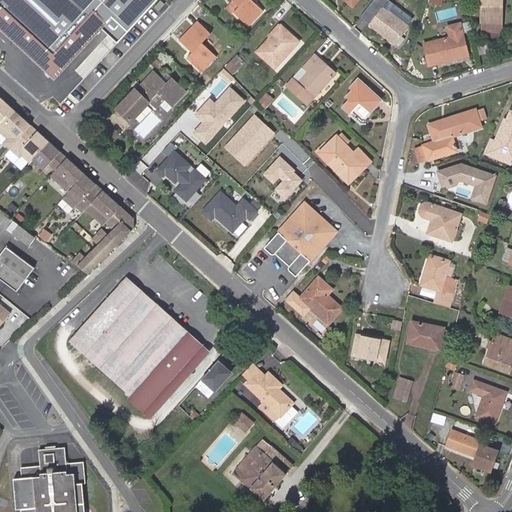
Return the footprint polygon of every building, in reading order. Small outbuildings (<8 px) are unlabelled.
[(0,0),(0,22),(53,71),(99,21),(116,36),(148,0),(0,0)] [(231,14),(233,12),(239,6),(232,0),(231,0),(224,8),(231,14)] [(232,0),(239,6),(233,12),(248,25),(263,10),(252,0),(232,0)] [(501,31),(502,0),(482,0),(482,31),(491,31),(491,36),(500,36),(500,31),(501,31)] [(383,6),(368,26),(374,31),(376,29),(395,43),(408,25),(383,6)] [(210,33),(197,21),(179,39),(192,52),(186,57),(201,72),(216,56),(202,42),(210,33)] [(450,37),(424,43),(429,65),(458,59),(457,55),(467,52),(460,23),(448,26),(450,37)] [(281,25),(269,37),(272,39),(266,45),(264,43),(256,51),(274,67),(298,41),(281,25)] [(269,37),(264,43),(266,45),(272,39),(269,37)] [(486,43),(477,45),(479,54),(489,52),(486,43)] [(314,54),(286,85),(306,104),(334,72),(314,54)] [(231,61),(227,65),(234,72),(238,67),(231,61)] [(167,82),(153,70),(135,89),(119,107),(118,108),(131,121),(149,102),(148,101),(157,92),(162,97),(172,106),(186,90),(172,76),(167,82)] [(358,77),(350,87),(352,89),(346,96),(349,99),(342,106),(349,112),(359,100),(370,110),(381,98),(358,77)] [(210,97),(195,116),(203,123),(194,134),(207,146),(246,101),(229,87),(216,102),(210,97)] [(162,97),(157,92),(148,101),(149,102),(154,107),(162,97)] [(265,93),(257,102),(264,108),(272,100),(265,93)] [(32,125),(0,96),(0,130),(8,138),(4,143),(10,148),(32,125)] [(477,110),(430,125),(436,142),(414,149),(418,163),(457,151),(452,137),(482,127),(477,110)] [(511,112),(499,143),(493,156),(511,163),(511,160),(511,112)] [(276,134),(255,114),(226,146),(247,166),(276,134)] [(50,141),(32,125),(10,148),(20,156),(22,154),(29,161),(30,162),(33,159),(50,141)] [(336,134),(318,152),(348,183),(370,162),(358,149),(354,152),(347,145),(349,143),(340,134),(338,136),(336,134)] [(486,153),(493,156),(499,143),(492,140),(486,153)] [(67,158),(50,141),(33,159),(44,169),(49,164),(56,170),(67,158)] [(208,180),(175,150),(155,172),(189,202),(208,180)] [(20,156),(16,161),(23,168),(29,161),(22,154),(20,156)] [(306,179),(280,156),(261,178),(286,201),(306,179)] [(85,174),(67,158),(56,170),(51,175),(69,192),(85,174)] [(461,161),(435,168),(440,185),(455,190),(459,179),(475,184),(470,196),(485,202),(496,173),(461,161)] [(103,190),(85,174),(69,192),(63,198),(75,209),(77,207),(83,213),(86,209),(103,190)] [(121,206),(103,190),(86,209),(104,225),(107,222),(121,206)] [(237,206),(221,191),(205,209),(233,234),(247,218),(251,222),(260,212),(245,198),(237,206)] [(272,253),(275,252),(281,246),(293,257),(287,263),(286,266),(295,274),(336,230),(305,202),(265,246),(272,253)] [(424,216),(433,219),(429,233),(452,240),(461,214),(430,203),(427,203),(424,205),(422,208),(422,212),(424,216)] [(121,206),(107,222),(114,230),(108,235),(101,228),(93,237),(99,244),(84,258),(79,253),(71,261),(87,273),(103,259),(135,228),(135,219),(121,206)] [(489,213),(476,208),(473,217),(486,221),(489,213)] [(35,237),(19,225),(13,233),(29,245),(35,237)] [(38,237),(45,243),(50,236),(43,231),(38,237)] [(281,246),(275,252),(287,263),(293,257),(281,246)] [(35,268),(7,247),(0,255),(0,278),(17,292),(35,268)] [(511,250),(507,249),(502,259),(511,262),(511,250)] [(439,290),(435,302),(450,306),(458,281),(445,277),(450,261),(431,255),(422,284),(439,290)] [(341,307),(327,294),(322,289),(326,283),(318,276),(300,297),(327,323),(341,307)] [(151,372),(188,331),(126,277),(91,316),(106,330),(91,347),(137,388),(131,395),(145,408),(166,385),(151,372)] [(322,289),(327,294),(332,288),(326,283),(322,289)] [(423,286),(422,293),(436,297),(438,290),(423,286)] [(511,287),(510,287),(502,311),(511,315),(511,287)] [(0,325),(10,313),(0,304),(0,325)] [(106,330),(91,316),(76,333),(91,347),(106,330)] [(402,320),(395,318),(393,326),(401,328),(402,320)] [(440,349),(441,344),(444,329),(445,328),(413,321),(409,342),(440,349)] [(449,330),(444,329),(441,344),(446,345),(449,330)] [(166,385),(145,408),(153,415),(210,351),(188,331),(151,372),(166,385)] [(91,347),(76,333),(69,341),(131,395),(137,388),(91,347)] [(508,371),(511,362),(510,361),(511,355),(511,339),(497,334),(485,363),(508,371)] [(389,341),(358,335),(354,354),(385,361),(389,341)] [(231,373),(218,361),(202,379),(215,391),(231,373)] [(274,409),(282,416),(294,403),(282,392),(280,393),(277,390),(282,385),(269,373),(266,376),(260,371),(248,384),(274,409)] [(463,375),(455,372),(450,384),(459,387),(463,375)] [(399,378),(394,396),(405,400),(411,381),(399,378)] [(475,381),(472,390),(485,396),(478,416),(496,423),(506,392),(475,381)] [(282,416),(274,409),(270,414),(277,420),(282,416)] [(255,424),(242,412),(234,422),(247,433),(255,424)] [(482,441),(453,430),(447,446),(476,457),(473,465),(490,471),(498,452),(481,445),(482,441)] [(284,443),(290,448),(294,443),(288,438),(284,443)] [(264,454),(271,446),(263,439),(256,447),(264,454)] [(264,454),(256,447),(234,473),(265,500),(293,466),(271,446),(264,454)] [(78,511),(76,484),(76,483),(83,483),(85,483),(83,462),(67,463),(65,448),(39,449),(40,466),(21,468),(22,478),(14,479),(16,509),(22,509),(22,511),(78,511)] [(78,511),(85,511),(83,483),(76,483),(76,484),(78,511)]
